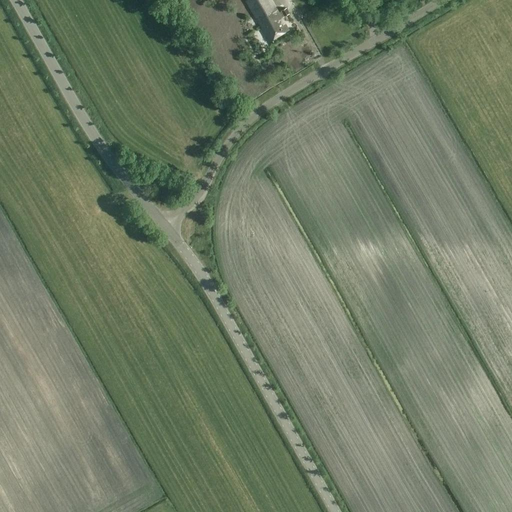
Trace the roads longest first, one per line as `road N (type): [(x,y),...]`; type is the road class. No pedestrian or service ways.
road 1 (unclassified): [(444,0),(266,105),(232,135),(190,205),(163,226)]
road 2 (tertiary): [(332,511),(220,306),(163,226)]
road 3 (tertiary): [(163,226),(108,159),(18,0)]
